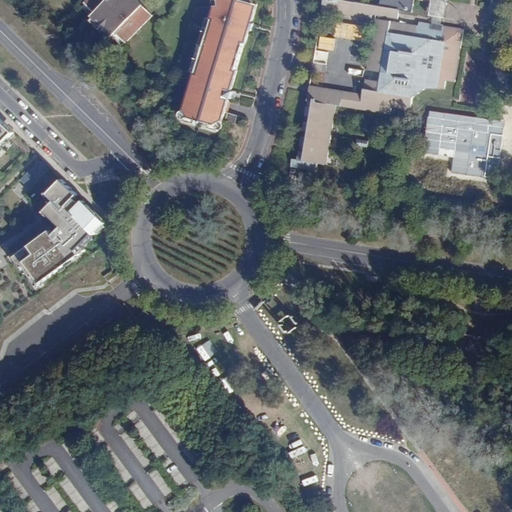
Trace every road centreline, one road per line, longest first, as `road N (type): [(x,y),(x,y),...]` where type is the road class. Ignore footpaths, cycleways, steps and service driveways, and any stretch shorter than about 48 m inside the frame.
road 1 (secondary): [(294,242),(511,278)]
road 2 (residential): [(230,288),(348,453)]
road 3 (secondary): [(131,158),(0,30)]
road 4 (secondary): [(151,202),(139,243),(154,278),(187,296),(230,288)]
road 5 (residential): [(0,91),(77,165),(131,158)]
road 6 (residential): [(251,152),(285,0)]
